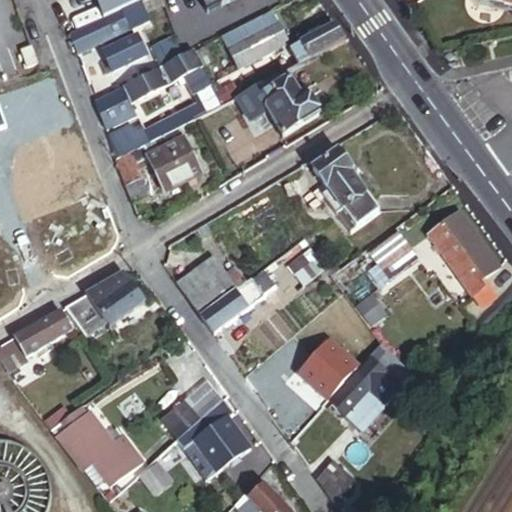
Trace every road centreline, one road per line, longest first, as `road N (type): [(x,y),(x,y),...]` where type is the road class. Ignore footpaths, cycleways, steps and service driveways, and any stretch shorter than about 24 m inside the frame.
road 1 (residential): [(138,256),(418,81)]
road 2 (residential): [(138,256),(321,511)]
road 3 (residential): [(40,0),(138,256)]
road 4 (residential): [(0,334),(138,256)]
road 5 (secondary): [(500,195),(418,81)]
